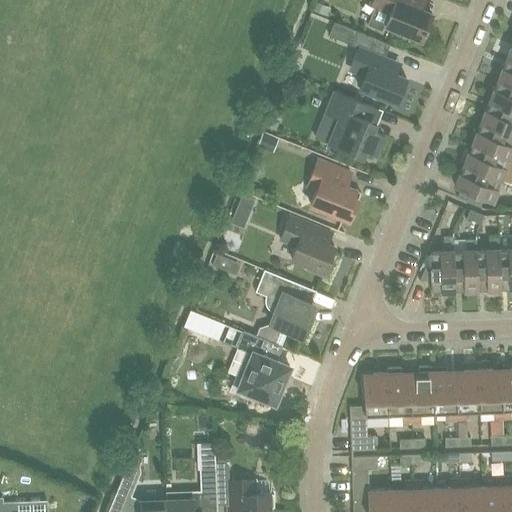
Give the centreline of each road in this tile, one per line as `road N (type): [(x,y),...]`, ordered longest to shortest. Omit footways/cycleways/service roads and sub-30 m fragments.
road 1 (residential): [(358,319),(488,0)]
road 2 (residential): [(316,511),(315,436),(358,319)]
road 3 (residential): [(511,328),(390,332),(358,319)]
